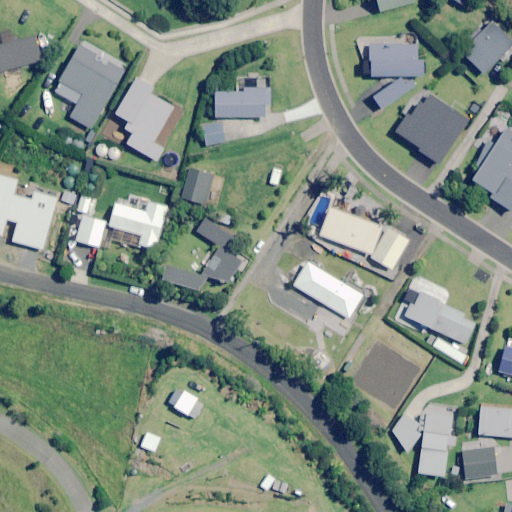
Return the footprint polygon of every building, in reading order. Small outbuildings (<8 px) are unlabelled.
[(416,3),(415,0),(377,0),(381,12),(416,3)] [(511,47),(511,41),(490,20),(460,51),(486,75),(511,47)] [(0,72),(44,61),(37,36),(0,46),(0,72)] [(419,61),(419,44),(371,44),(371,77),(425,76),(425,61),(419,61)] [(97,55),(82,46),(61,82),(84,96),(71,117),(92,129),(125,72),(109,62),(106,68),(94,61),(97,55)] [(410,91),(402,78),(374,97),(383,110),(410,91)] [(154,88),(138,79),(117,115),(128,122),(125,128),(133,133),(127,144),(157,162),(165,149),(153,143),(173,108),(150,95),(154,88)] [(268,118),(269,105),(272,105),(272,94),(269,94),(269,87),(252,87),(245,87),(245,93),(215,92),(215,117),(268,118)] [(466,112),(455,105),(452,109),(431,95),(424,105),(422,104),(412,119),(406,115),(395,133),(423,151),(421,154),(443,167),(480,108),(472,103),(466,112)] [(227,142),(223,122),(203,126),(207,146),(227,142)] [(511,129),(509,127),(496,146),(491,142),(476,165),(481,168),(473,180),(492,194),(490,197),(511,212),(511,129)] [(214,176),(191,169),(182,198),(205,205),(214,176)] [(282,171),(274,169),(271,183),(279,185),(282,171)] [(92,199),(82,196),(78,211),(87,214),(92,199)] [(167,207),(140,199),(138,204),(118,199),(110,226),(142,236),(139,245),(155,249),(167,207)] [(322,233),(372,256),(386,228),(384,227),(386,221),(354,206),(352,210),(337,203),(322,233)] [(106,222),(83,217),(77,242),(100,247),(106,222)] [(233,236),(205,219),(197,232),(226,249),(233,236)] [(372,256),(371,259),(394,271),(395,268),(409,239),(386,228),(372,256)] [(243,262),(215,243),(201,263),(209,268),(204,275),(228,283),(243,262)] [(363,295),(307,262),(293,286),(350,319),(363,295)] [(205,277),(167,267),(163,281),(201,291),(205,277)] [(449,292),(415,276),(408,292),(417,296),(407,317),(466,344),(475,324),(462,318),(464,314),(444,305),(449,292)] [(511,339),(509,339),(500,373),(511,376),(511,339)] [(331,362),(321,352),(311,362),(321,372),(331,362)] [(499,406),(482,405),(479,435),(511,437),(511,409),(499,408),(499,406)] [(263,416),(252,411),(247,420),(258,426),(263,416)] [(452,415),(427,412),(419,473),(444,477),(452,415)] [(405,413),(393,431),(408,453),(421,435),(415,430),(419,424),(405,413)] [(499,476),(496,447),(463,451),(466,480),(499,476)]
